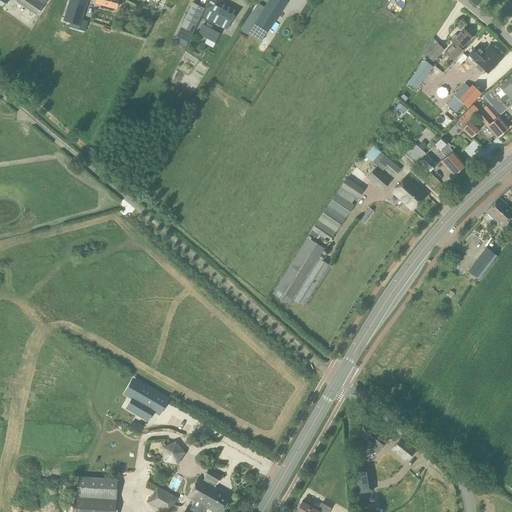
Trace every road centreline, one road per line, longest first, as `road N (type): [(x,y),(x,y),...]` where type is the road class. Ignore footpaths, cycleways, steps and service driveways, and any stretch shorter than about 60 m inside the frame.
road 1 (secondary): [(336,381),(421,249),(511,162)]
road 2 (unclassified): [(468,511),(463,489),(437,454),(336,381)]
road 3 (secondary): [(262,511),(336,381)]
